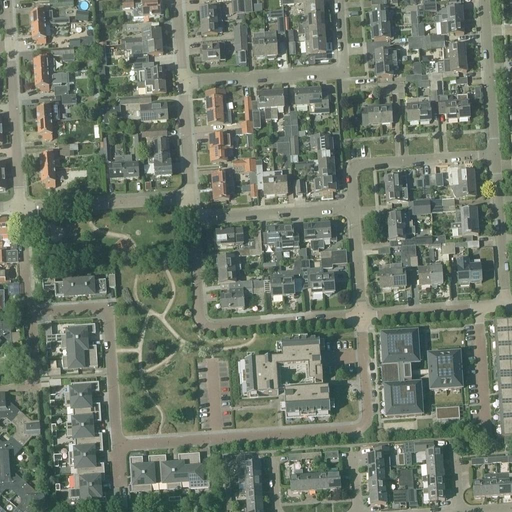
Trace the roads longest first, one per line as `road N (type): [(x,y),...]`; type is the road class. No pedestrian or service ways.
road 1 (residential): [(361,315),(368,407),(367,422),(355,430),(118,447)]
road 2 (residential): [(183,84),(341,70),(339,0)]
road 3 (residential): [(118,447),(110,309),(28,313)]
road 4 (residential): [(353,212),(350,165),(495,153)]
road 5 (residential): [(21,208),(192,198)]
road 6 (residential): [(21,208),(9,44)]
road 7 (residential): [(193,222),(353,212)]
road 8 (residential): [(206,325),(361,315)]
road 9 (residential): [(495,153),(483,0)]
road 10 (residential): [(506,306),(495,153)]
road 11 (residential): [(491,454),(480,308)]
